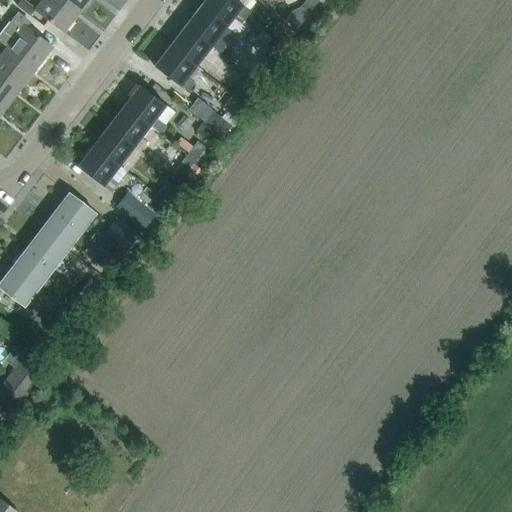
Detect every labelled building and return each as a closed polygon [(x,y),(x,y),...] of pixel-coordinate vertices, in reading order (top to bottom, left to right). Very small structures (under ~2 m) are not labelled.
[(19,0),(16,5),(30,15),(35,9),(22,0),(19,0)] [(62,30),(79,8),(68,0),(41,0),(35,8),(62,30)] [(68,0),(79,8),(85,0),(68,0)] [(234,0),(203,0),(199,6),(226,26),(243,38),(251,27),(242,20),(249,11),(234,0)] [(318,0),(305,0),(300,7),(309,13),(319,0),(318,0)] [(217,38),(226,26),(199,6),(184,25),(211,46),(220,53),(226,45),(217,38)] [(271,29),(287,42),(294,32),(278,20),(271,29)] [(22,25),(6,46),(34,67),(50,47),(22,25)] [(184,25),(168,47),(195,67),(196,66),(203,71),(210,62),(203,57),(211,46),(184,25)] [(283,47),(274,40),(264,54),(273,60),(283,47)] [(0,74),(18,88),(34,67),(6,46),(0,53),(0,74)] [(188,91),(193,84),(186,78),(195,67),(168,47),(153,65),(180,86),(181,85),(188,91)] [(262,73),(273,60),(264,54),(254,67),(262,73)] [(0,74),(0,110),(0,111),(18,88),(0,74)] [(244,81),(233,94),(242,100),(252,87),(244,81)] [(156,117),(166,105),(139,84),(123,105),(150,125),(161,133),(167,125),(156,117)] [(233,94),(223,107),(232,113),(242,100),(233,94)] [(197,99),(189,110),(204,121),(222,136),(230,125),(212,111),(211,109),(197,99)] [(107,125),(134,146),(140,150),(146,142),(141,137),(150,125),(123,105),(107,125)] [(204,121),(196,132),(214,146),(222,136),(204,121)] [(134,146),(107,125),(92,146),(118,166),(134,146)] [(195,160),(206,147),(197,141),(187,154),(195,160)] [(110,177),(118,166),(92,146),(76,166),(110,193),(118,183),(110,177)] [(185,174),(195,160),(187,154),(177,167),(185,174)] [(175,187),(167,181),(156,194),(165,201),(175,187)] [(126,192),(115,206),(144,228),(146,225),(153,216),(155,214),(146,208),(126,192)] [(94,213),(68,193),(54,213),(80,232),(90,240),(98,229),(88,221),(94,213)] [(155,214),(165,201),(156,194),(146,208),(155,214)] [(54,213),(40,231),(66,250),(73,241),(83,248),(90,240),(80,232),(54,213)] [(119,261),(128,249),(128,248),(138,235),(115,217),(104,232),(118,243),(110,254),(119,261)] [(66,250),(40,231),(26,249),(52,269),(52,268),(62,276),(69,266),(60,259),(66,250)] [(12,268),(38,287),(52,269),(26,249),(12,268)] [(110,273),(119,261),(110,254),(101,266),(110,273)] [(39,302),(45,293),(38,287),(12,268),(3,279),(0,276),(0,288),(23,306),(30,311),(37,301),(39,302)] [(91,279),(81,291),(91,298),(100,286),(91,279)] [(81,291),(73,302),(82,309),(91,298),(81,291)] [(63,335),(72,323),(63,316),(54,328),(63,335)] [(21,358),(0,385),(0,392),(19,406),(43,374),(21,358)] [(0,511),(18,511),(19,511),(0,497),(0,511)]
